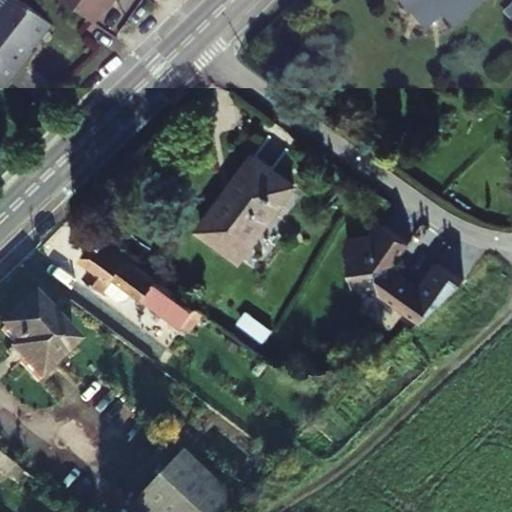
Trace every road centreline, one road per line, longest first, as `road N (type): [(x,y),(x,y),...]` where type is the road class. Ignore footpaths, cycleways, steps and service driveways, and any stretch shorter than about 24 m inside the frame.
road 1 (residential): [(190,37),(443,220),(511,240)]
road 2 (track): [(511,310),(353,458),(272,511)]
road 3 (tertiary): [(0,221),(190,37)]
